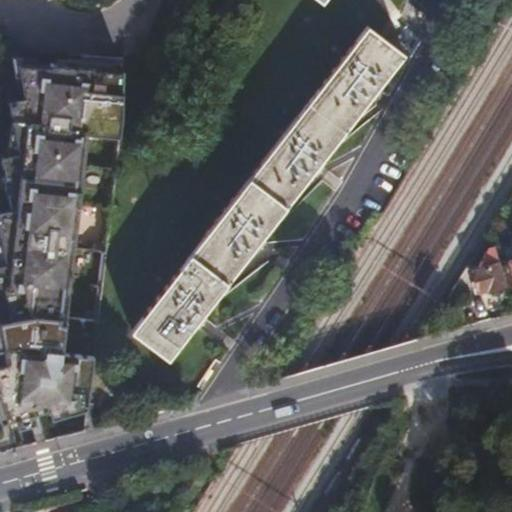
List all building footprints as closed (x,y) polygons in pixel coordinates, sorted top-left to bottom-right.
[(368,27),(132,332),(169,361),(405,55),(368,27)] [(9,58),(17,100),(22,99),(15,65),(26,65),(26,59),(9,58)] [(118,62),(67,59),(66,66),(93,67),(93,69),(117,70),(118,62)] [(0,365),(0,390),(2,398),(10,422),(17,420),(37,414),(51,410),(91,397),(96,356),(64,352),(86,134),(120,138),(123,105),(122,70),(117,70),(93,69),(93,67),(66,66),(26,65),(15,65),(22,99),(17,100),(6,102),(13,135),(17,154),(6,157),(0,158),(5,181),(8,181),(11,196),(8,196),(11,210),(0,212),(0,238),(1,246),(5,265),(0,266),(0,322),(0,352),(6,351),(8,363),(0,365)] [(9,136),(6,157),(17,154),(13,135),(9,136)] [(505,264),(500,248),(492,250),(482,272),(478,273),(483,292),(492,290),(493,292),(509,288),(503,264),(505,264)] [(451,312),(443,320),(446,328),(466,323),(462,310),(451,312)] [(125,366),(111,383),(129,397),(142,380),(125,366)] [(91,397),(51,410),(53,419),(89,408),(91,397)] [(0,398),(0,411),(4,424),(10,422),(2,398),(0,398)] [(37,414),(17,420),(20,429),(39,423),(37,414)]
